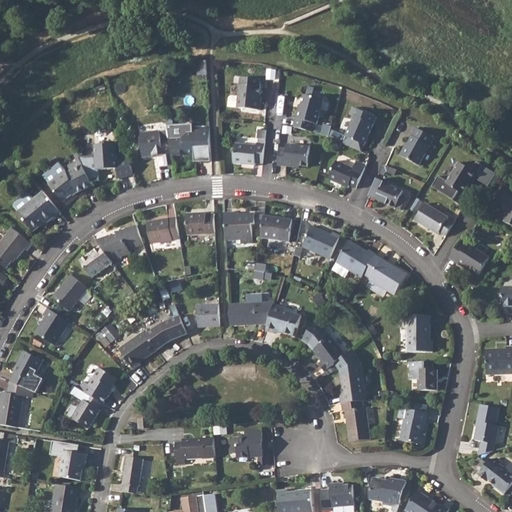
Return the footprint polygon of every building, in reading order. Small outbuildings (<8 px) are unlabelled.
[(205,62),(196,63),(197,77),(206,76),(205,62)] [(229,108),(238,109),(258,111),(259,102),(260,88),(259,88),(260,80),(241,78),(239,98),(231,97),(230,98),(229,108)] [(279,104),(281,81),(265,80),(263,102),(279,104)] [(296,111),(292,128),(311,133),(313,125),(315,126),(317,124),(323,102),(304,96),(299,112),(296,111)] [(376,119),(353,109),(350,117),(353,118),(342,145),(361,154),(376,119)] [(211,162),(208,128),(192,129),(191,124),(167,126),(170,143),(172,158),(194,155),(195,160),(202,159),(202,163),(211,162)] [(323,125),(320,136),(328,138),(331,128),(323,125)] [(256,130),(255,138),(264,139),(265,130),(256,130)] [(415,130),(400,157),(418,167),(433,140),(415,130)] [(162,153),(163,160),(172,158),(170,143),(162,144),(159,132),(142,135),(139,140),(142,160),(152,158),(152,155),(162,153)] [(263,144),(255,143),(255,146),(234,144),(232,161),(254,163),(254,160),(262,161),(263,144)] [(132,175),(129,161),(119,164),(116,164),(115,144),(104,144),(104,146),(94,146),(96,171),(115,171),(118,179),(132,175)] [(279,149),(277,166),(294,167),(294,166),(307,167),(308,147),(287,145),(286,149),(279,149)] [(348,185),(356,189),(365,166),(357,162),(353,169),(351,168),(335,161),(328,180),(347,188),(348,185)] [(458,163),(445,185),(462,195),(471,181),(473,182),(477,175),(458,163)] [(93,187),(82,166),(67,173),(65,171),(49,184),(63,202),(72,196),(71,195),(74,192),(77,195),(93,187)] [(376,180),(369,195),(376,198),(375,200),(394,208),(402,191),(383,182),(383,183),(376,180)] [(511,189),(503,186),(496,204),(509,209),(503,223),(511,226),(511,189)] [(62,214),(44,192),(35,199),(19,213),(35,233),(52,217),(55,219),(62,214)] [(438,233),(445,237),(452,225),(446,220),(447,218),(425,204),(414,221),(431,231),(437,235),(438,233)] [(185,215),(186,236),(214,234),(212,215),(205,215),(205,214),(185,215)] [(239,215),(224,215),(226,243),(240,242),(240,246),(253,245),(252,226),(255,226),(255,216),(239,217),(239,215)] [(264,216),(261,238),(289,243),(293,221),(264,216)] [(174,219),(145,224),(149,245),(178,239),(174,219)] [(108,235),(94,240),(98,246),(107,259),(127,252),(126,249),(141,244),(135,225),(119,231),(119,232),(108,236),(108,235)] [(32,243),(11,227),(1,241),(0,240),(0,261),(7,267),(15,256),(17,258),(24,248),(27,250),(32,243)] [(302,248),(330,260),(339,237),(331,234),(330,236),(311,227),(302,248)] [(459,241),(448,260),(463,269),(464,267),(477,275),(487,258),(459,241)] [(349,272),(361,279),(363,276),(375,256),(368,252),(367,253),(348,242),(331,272),(344,280),(349,272)] [(98,246),(77,261),(89,278),(110,264),(107,259),(98,246)] [(375,256),(363,276),(369,280),(368,282),(394,297),(407,276),(391,266),(390,269),(380,262),(381,260),(375,256)] [(256,264),(255,271),(266,274),(267,266),(256,264)] [(266,274),(255,271),(253,279),(270,283),(272,275),(266,274)] [(86,291),(70,276),(50,298),(66,312),(86,291)] [(511,287),(501,287),(502,308),(511,308),(511,306),(511,287)] [(274,303),(228,305),(230,326),(268,325),(273,306),(274,303)] [(219,327),(218,306),(197,307),(199,329),(219,327)] [(268,325),(265,332),(274,334),(275,331),(279,332),(280,335),(292,338),(295,329),(297,330),(301,318),(286,314),(283,310),(273,306),(268,325)] [(67,323),(46,309),(41,316),(43,318),(33,333),(51,346),(67,323)] [(429,342),(429,319),(429,317),(402,317),(402,329),(405,329),(405,331),(405,353),(431,353),(431,342),(429,342)] [(162,324),(144,335),(156,351),(168,343),(186,337),(179,318),(162,324)] [(318,366),(324,373),(331,368),(334,366),(345,357),(329,337),(328,337),(323,331),(314,325),(302,342),(309,347),(313,353),(314,352),(323,363),(318,366)] [(140,366),(138,364),(137,362),(146,356),(148,357),(156,351),(144,335),(142,333),(118,351),(133,371),(140,366)] [(511,374),(511,347),(506,348),(506,350),(485,351),(486,375),(511,374)] [(12,374),(7,382),(9,383),(25,390),(29,383),(40,362),(21,352),(11,373),(12,374)] [(340,395),(341,405),(363,402),(365,402),(359,363),(351,352),(345,357),(334,366),(339,372),(343,395),(340,395)] [(432,363),(409,363),(409,380),(418,380),(418,391),(437,391),(436,370),(432,370),(432,363)] [(82,382),(78,388),(89,395),(101,403),(103,404),(112,389),(111,388),(116,379),(99,368),(89,386),(82,382)] [(0,425),(17,428),(22,397),(31,398),(31,393),(25,390),(9,383),(6,394),(2,393),(2,396),(0,405),(0,425)] [(101,403),(89,395),(85,402),(82,400),(71,418),(88,429),(100,411),(97,409),(101,403)] [(363,402),(341,405),(343,412),(345,412),(351,444),(372,440),(366,408),(364,408),(363,402)] [(501,410),(481,406),(478,422),(481,423),(481,426),(478,427),(475,441),(483,442),(497,445),(501,427),(498,426),(501,410)] [(407,410),(401,441),(422,445),(428,414),(407,410)] [(148,429),(148,419),(140,419),(140,429),(148,429)] [(229,454),(237,453),(242,453),(249,457),(257,457),(258,465),(268,465),(267,448),(262,449),(262,443),(261,431),(247,431),(247,438),(243,439),(228,440),(229,454)] [(205,458),(204,438),(183,440),(183,443),(175,444),(175,452),(176,464),(184,464),(184,459),(205,458)] [(214,438),(204,438),(205,458),(215,457),(214,438)] [(0,477),(3,478),(9,442),(0,440),(0,477)] [(63,451),(59,478),(80,481),(83,462),(85,463),(86,455),(63,451)] [(123,484),(123,491),(137,493),(138,486),(139,486),(143,459),(126,457),(122,483),(123,484)] [(500,465),(502,462),(497,458),(487,462),(477,475),(486,482),(488,481),(497,488),(496,489),(504,495),(511,485),(511,463),(510,464),(506,469),(500,465)] [(390,482),(384,480),(373,478),(369,499),(382,502),(381,505),(392,507),(391,510),(392,511),(397,511),(407,483),(390,479),(390,482)] [(331,490),(322,491),(323,511),(333,510),(333,508),(354,506),(353,486),(341,487),(341,484),(330,485),(331,490)] [(80,489),(56,485),(51,511),(74,511),(77,498),(79,498),(80,489)] [(286,490),(277,491),(278,511),(312,511),(311,492),(295,493),(295,492),(287,492),(286,490)] [(407,509),(411,511),(448,511),(450,510),(441,504),(440,505),(419,491),(407,509)] [(206,511),(204,495),(187,498),(189,510),(184,511),(177,511),(206,511)]
